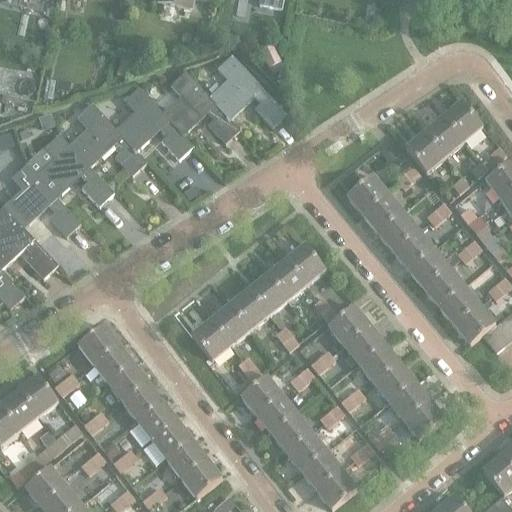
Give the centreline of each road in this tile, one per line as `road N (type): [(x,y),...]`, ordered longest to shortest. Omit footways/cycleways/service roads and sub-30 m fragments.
road 1 (residential): [(495,425),(292,168)]
road 2 (residential): [(278,511),(105,283)]
road 3 (residential): [(105,283),(292,168)]
road 4 (residential): [(292,168),(433,76)]
road 5 (residential): [(395,511),(495,425)]
road 6 (residential): [(0,356),(105,283)]
